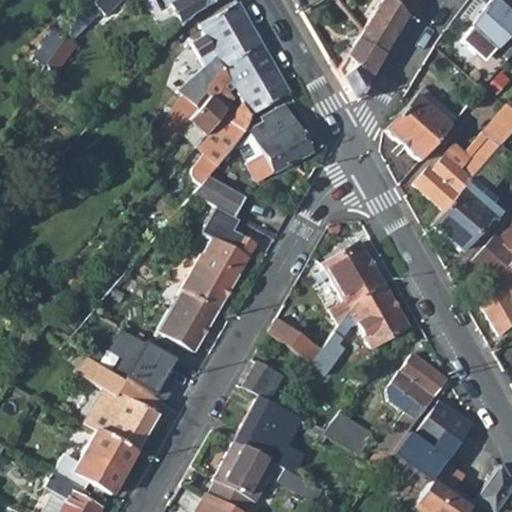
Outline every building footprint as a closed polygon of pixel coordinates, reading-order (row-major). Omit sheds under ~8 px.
[(180,29),(220,0),(97,0),(87,10),(96,19),(102,14),(115,0),(178,0),(179,1),(167,8),(180,29)] [(178,0),(162,0),(167,8),(179,1),(178,0)] [(357,97),(403,18),(388,0),(379,0),(360,30),(367,36),(354,65),(353,70),(338,78),(341,84),(348,97),(349,99),(352,100),(355,100),(356,99),(357,97)] [(404,17),(416,0),(388,0),(403,18),(404,17)] [(202,97),(258,47),(234,5),(199,34),(213,59),(207,65),(201,69),(198,73),(194,79),(191,86),(202,97)] [(56,48),(43,66),(52,78),(73,48),(62,39),(56,48)] [(272,71),(258,47),(202,97),(207,102),(197,114),(196,114),(186,126),(202,140),(221,115),(234,99),(227,94),(231,90),(233,93),(272,71)] [(286,95),(272,71),(233,93),(234,94),(236,97),(242,108),(229,123),(221,115),(202,140),(195,149),(204,156),(192,171),(204,180),(226,154),(228,152),(229,150),(230,148),(236,139),(240,135),(243,129),(244,127),(245,125),(245,122),(246,121),(246,119),(247,118),(286,96),(286,95)] [(448,128),(456,118),(421,88),(413,98),(447,128),(448,128)] [(190,108),(197,114),(207,102),(202,97),(190,108)] [(413,98),(383,131),(418,162),(447,128),(413,98)] [(185,103),(164,127),(176,137),(186,126),(196,114),(197,114),(190,108),(185,103)] [(440,211),(498,146),(510,131),(511,129),(511,114),(502,106),(459,153),(452,146),(437,162),(438,164),(430,172),(426,169),(412,186),(440,211)] [(243,165),(253,183),(304,156),(279,110),(258,121),(260,125),(246,133),(259,156),(243,165)] [(447,128),(458,137),(472,121),(462,111),(456,118),(448,128),(447,128)] [(259,156),(246,133),(235,148),(243,165),(259,156)] [(487,196),(504,177),(511,159),(498,146),(440,211),(427,226),(457,252),(475,234),(478,237),(499,214),(489,206),(493,202),(487,196)] [(230,221),(241,201),(204,180),(189,197),(211,209),(230,221)] [(174,292),(213,315),(251,248),(227,235),(234,223),(230,221),(211,209),(196,235),(207,241),(197,258),(194,257),(174,292)] [(511,224),(497,241),(503,247),(511,237),(511,224)] [(491,283),(511,258),(511,237),(503,247),(497,241),(493,238),(470,263),(491,283)] [(147,246),(130,267),(134,269),(148,277),(161,254),(147,246)] [(351,309),(379,289),(355,246),(318,266),(339,302),(328,319),(337,325),(345,314),(351,309)] [(511,258),(491,283),(486,289),(489,293),(475,302),(496,337),(511,323),(511,258)] [(185,355),(189,358),(208,325),(213,315),(174,292),(148,277),(134,269),(127,281),(134,286),(168,306),(154,329),(151,335),(160,341),(171,347),(169,351),(174,355),(175,352),(177,350),(185,355)] [(145,323),(154,329),(168,306),(134,286),(128,296),(148,308),(143,316),(145,323)] [(379,289),(351,309),(345,314),(337,325),(317,354),(308,367),(322,377),(338,355),(332,351),(339,342),(342,340),(346,338),(357,332),(368,351),(403,331),(379,289)] [(93,321),(88,317),(81,324),(92,333),(75,352),(82,357),(89,362),(108,338),(93,321)] [(273,321),(264,335),(308,367),(317,354),(273,321)] [(64,344),(75,352),(92,333),(81,324),(66,342),(64,344)] [(357,332),(346,338),(357,357),(368,351),(357,332)] [(89,362),(82,357),(75,368),(96,382),(103,372),(89,362)] [(408,357),(386,388),(409,405),(402,415),(382,443),(393,451),(443,382),(408,357)] [(279,379),(253,364),(239,388),(238,389),(265,404),(279,379)] [(151,417),(155,409),(120,384),(103,372),(96,382),(101,386),(118,399),(107,418),(100,429),(98,427),(93,435),(130,456),(153,418),(151,417)] [(158,404),(122,382),(120,384),(155,409),(158,404)] [(88,406),(107,418),(118,399),(101,386),(88,406)] [(409,405),(386,388),(382,393),(384,403),(402,415),(409,405)] [(298,422),(303,412),(277,397),(272,407),(298,422)] [(254,401),(234,438),(235,438),(232,444),(249,454),(253,448),(261,432),(270,437),(274,439),(281,427),(284,429),(288,423),(291,423),(291,422),(254,401)] [(436,402),(410,440),(429,454),(390,511),(406,511),(409,509),(441,462),(468,424),(436,402)] [(321,435),(320,437),(358,459),(370,438),(336,417),(321,435)] [(253,448),(262,453),(270,437),(261,432),(253,448)] [(93,435),(91,434),(73,465),(60,457),(48,477),(78,495),(84,485),(106,498),(130,456),(93,435)] [(367,465),(379,471),(393,451),(382,443),(367,465)] [(231,444),(209,482),(212,483),(205,496),(233,511),(240,511),(246,502),(250,503),(264,476),(270,466),(249,454),(232,444),(231,444)] [(441,462),(409,509),(413,511),(465,511),(470,506),(452,492),(461,476),(441,462)] [(270,466),(264,476),(276,483),(281,472),(270,466)] [(492,511),(509,488),(497,467),(475,499),(492,511)] [(276,483),(287,490),(293,479),(281,472),(276,483)] [(96,511),(83,504),(86,499),(78,495),(48,477),(40,491),(62,503),(56,511),(96,511)] [(308,487),(293,479),(287,490),(302,498),(308,487)] [(233,511),(205,496),(202,495),(193,511),(233,511)]
